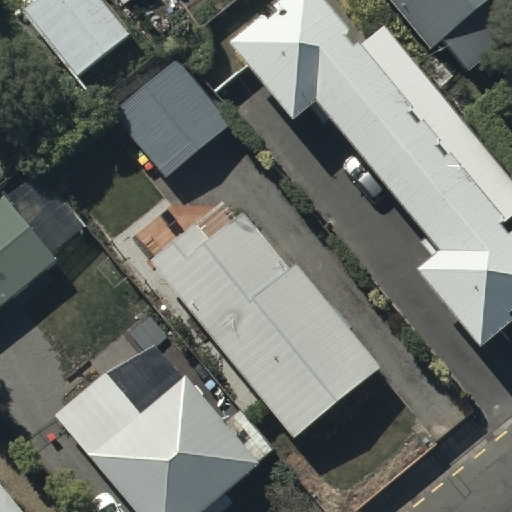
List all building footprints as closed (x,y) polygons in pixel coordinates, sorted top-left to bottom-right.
[(131,35),(101,0),(43,0),(23,17),(76,81),(131,35)] [(314,0),(297,0),(231,55),(293,130),(315,111),(391,203),(375,217),(407,256),(425,240),(442,261),(417,281),(482,358),(511,332),(511,235),(506,229),(511,224),(511,184),(385,31),(359,53),(314,0)] [(499,0),(383,0),(434,59),(446,49),(470,78),(511,41),(511,34),(490,8),(499,0)] [(112,121),(162,184),(235,127),(185,64),(112,121)] [(0,311),(56,265),(5,204),(0,207),(0,311)] [(378,375),(247,221),(217,246),(202,228),(151,271),(297,444),(378,375)] [(111,388),(59,431),(126,511),(230,511),(230,510),(264,482),(256,473),(261,469),(202,397),(196,401),(191,395),(147,431),(111,388)] [(0,511),(14,511),(0,495),(0,511)]
